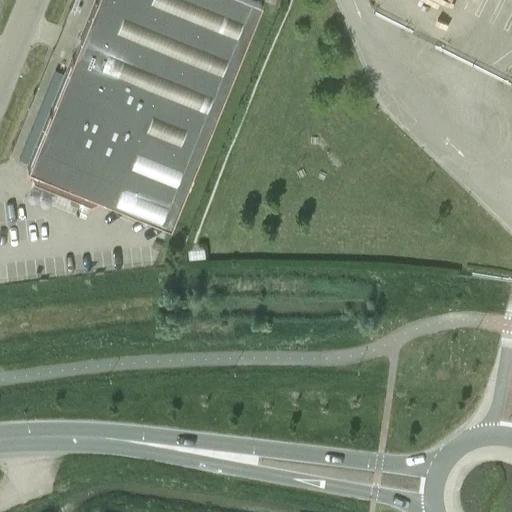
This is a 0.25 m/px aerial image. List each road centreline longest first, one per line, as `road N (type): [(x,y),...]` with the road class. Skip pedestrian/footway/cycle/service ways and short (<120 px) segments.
road 1 (tertiary): [(439,463),(169,447)]
road 2 (tertiary): [(169,447),(430,508)]
road 3 (tertiary): [(0,439),(169,447)]
